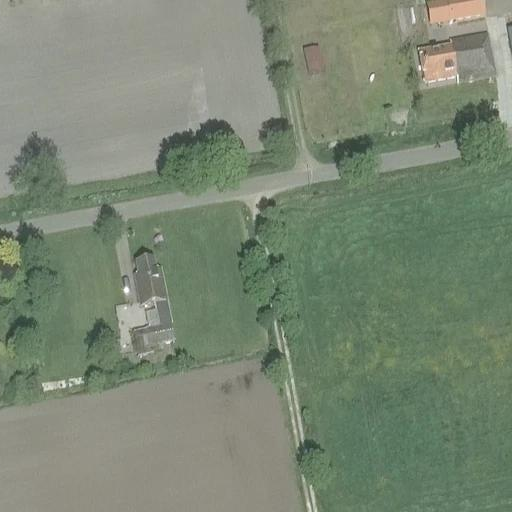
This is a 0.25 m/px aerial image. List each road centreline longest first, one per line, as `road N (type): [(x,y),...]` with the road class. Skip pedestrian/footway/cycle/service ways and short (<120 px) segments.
road 1 (unclassified): [(511,139),(0,234)]
road 2 (track): [(304,177),(271,0)]
